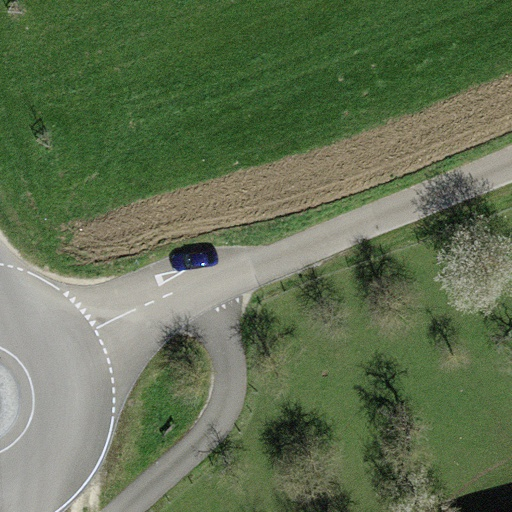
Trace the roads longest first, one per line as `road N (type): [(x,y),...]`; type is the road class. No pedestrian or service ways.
road 1 (track): [(65,347),(138,309),(511,161)]
road 2 (tertiary): [(0,498),(42,478),(61,456),(78,402),(65,347),(45,323),(0,300)]
road 3 (track): [(125,511),(220,402),(227,335),(207,282)]
